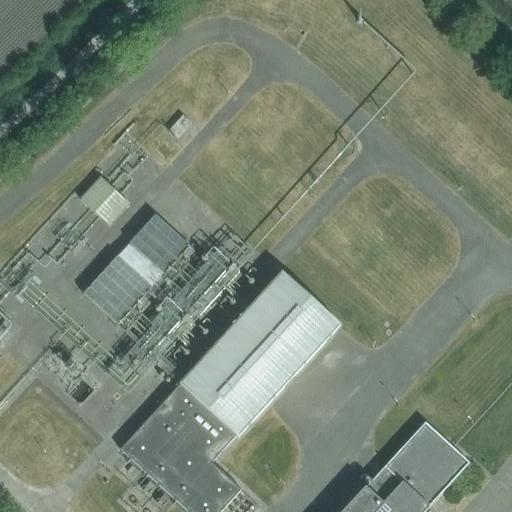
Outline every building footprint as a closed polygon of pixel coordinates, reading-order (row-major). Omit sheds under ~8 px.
[(177,139),(191,124),(182,115),(168,131),(177,139)] [(109,227),(129,204),(100,177),(79,200),(109,227)] [(189,246),(155,216),(129,244),(163,275),(189,246)] [(151,288),(117,258),(83,296),(117,326),(151,288)] [(211,463),(235,436),(238,439),(340,326),(282,273),(120,451),(187,511),(221,511),(241,491),(211,463)] [(425,423),(343,511),(425,511),(437,499),(469,465),(440,438),(425,423)]
